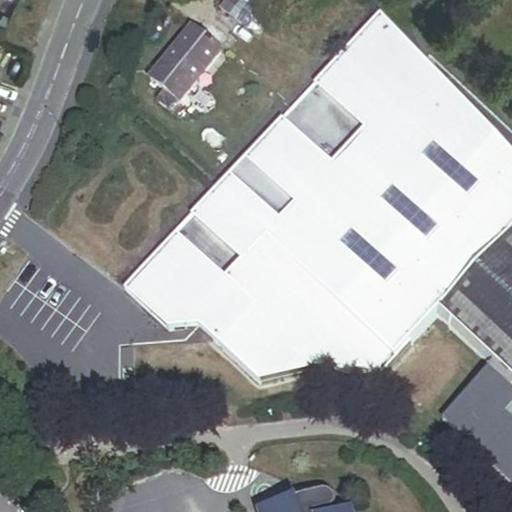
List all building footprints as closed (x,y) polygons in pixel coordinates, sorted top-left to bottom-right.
[(179,104),(221,54),(193,30),(150,80),(179,104)] [(511,235),(439,314),(511,381),(511,235)] [(9,311),(0,321),(0,343),(53,389),(73,366),(9,311)] [(83,363),(59,387),(73,402),(97,378),(83,363)] [(511,390),(487,368),(440,423),(511,485),(511,390)] [(350,511),(351,511),(349,511),(326,511),(332,509),(334,507),(335,503),(336,499),(335,497),(333,494),(331,493),(328,492),(326,492),(323,492),(294,502),(297,511),(350,511)] [(297,511),(294,502),(263,511),(297,511)]
